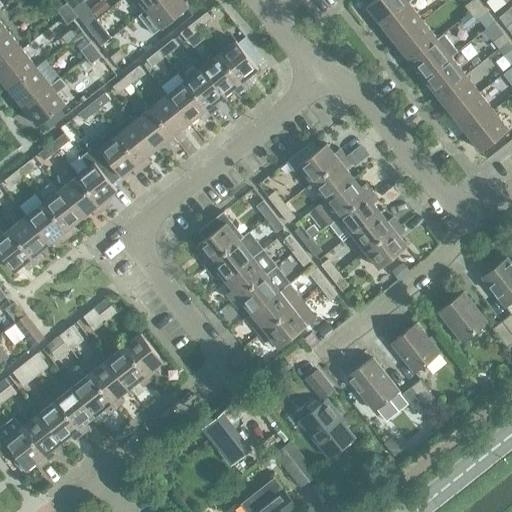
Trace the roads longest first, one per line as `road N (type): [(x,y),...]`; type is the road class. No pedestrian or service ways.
road 1 (residential): [(50,505),(202,394),(220,369),(218,354),(128,240),(333,78)]
road 2 (residential): [(465,226),(374,105),(333,78)]
road 3 (residential): [(331,347),(435,267),(465,226)]
road 4 (secondary): [(413,511),(511,433)]
